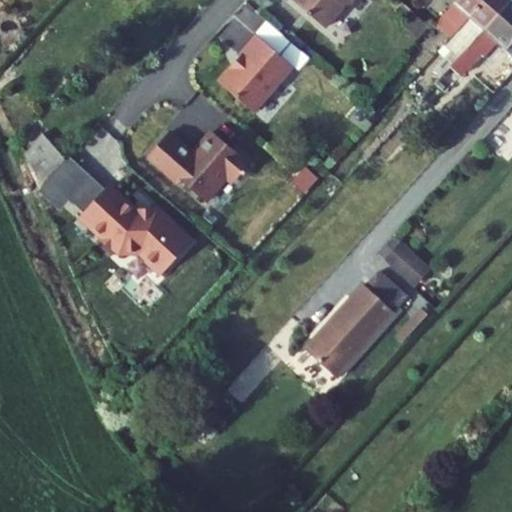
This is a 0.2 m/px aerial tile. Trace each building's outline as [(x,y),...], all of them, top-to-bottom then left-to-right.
[(354,0),(293,0),(326,28),(345,5),(351,5),(354,0)] [(508,49),(511,52),(511,0),(458,58),(454,63),(445,72),(435,83),(446,93),(467,70),(482,53),(485,56),(497,42),(507,51),(508,49)] [(486,0),(457,0),(435,24),(451,38),(486,0)] [(511,0),(486,0),(451,38),(445,45),(458,58),(511,0)] [(285,34),(269,20),(259,32),(275,46),(285,34)] [(290,64),(254,32),(237,53),(239,55),(232,63),(232,65),(219,80),(251,109),(290,64)] [(479,80),(507,51),(497,42),(485,56),(482,53),(467,70),(479,80)] [(458,58),(445,45),(439,51),(445,56),(454,63),(458,58)] [(436,64),(445,72),(454,63),(445,56),(436,64)] [(175,173),(184,181),(208,201),(229,177),(233,180),(235,179),(237,178),(241,175),(244,177),(249,170),(247,168),(251,163),(234,148),(213,131),(200,147),(203,149),(197,156),(170,132),(149,155),(172,176),(175,173)] [(42,185),(66,160),(42,137),(26,154),(42,185)] [(251,163),(253,161),(236,146),(234,148),(251,163)] [(68,202),(80,214),(102,192),(70,161),(38,194),(58,213),(68,202)] [(318,178),(306,167),(293,182),(305,193),(318,178)] [(175,173),(172,176),(171,176),(180,184),(184,181),(175,173)] [(162,274),(192,240),(173,222),(174,221),(164,213),(163,215),(155,208),(134,210),(128,206),(126,208),(104,189),(83,214),(105,233),(98,240),(115,254),(117,251),(120,253),(141,252),(147,258),(146,260),(162,274)] [(423,263),(397,239),(383,255),(408,279),(423,263)] [(336,378),(395,313),(392,310),(369,289),(363,284),(305,350),(336,378)] [(369,289),(392,310),(397,305),(373,284),(369,289)] [(147,373),(133,388),(145,398),(158,383),(147,373)] [(200,427),(211,437),(240,403),(229,394),(200,427)]
